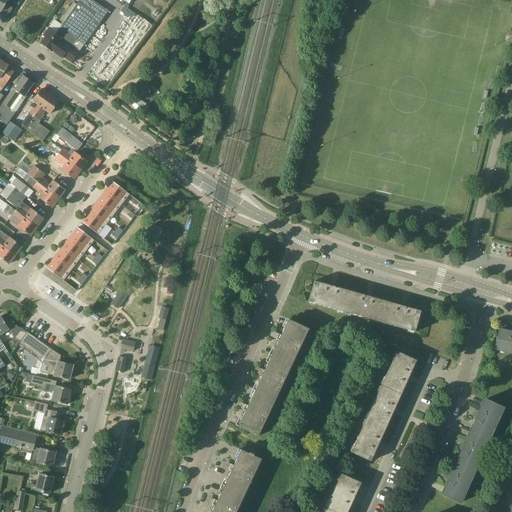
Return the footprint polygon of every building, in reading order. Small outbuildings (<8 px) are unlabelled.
[(0,0),(0,10),(1,12),(9,0),(0,0)] [(80,1),(57,33),(63,37),(53,51),(63,58),(64,57),(73,62),(81,50),(73,44),(95,12),(80,1)] [(52,52),(53,51),(63,37),(57,33),(56,33),(49,28),(44,36),(45,37),(41,44),(52,52)] [(0,89),(1,91),(3,88),(4,88),(15,72),(8,67),(9,66),(0,60),(0,89)] [(15,113),(17,112),(26,97),(25,97),(35,83),(23,75),(7,98),(0,93),(0,106),(2,104),(15,113)] [(22,126),(26,129),(51,95),(42,89),(33,101),(30,105),(34,108),(26,118),(27,119),(22,126)] [(51,95),(26,129),(43,141),(50,132),(39,124),(41,121),(40,120),(44,115),(43,114),(46,110),(51,114),(60,102),(51,95)] [(11,122),(3,133),(15,142),(22,130),(11,122)] [(57,135),(67,142),(72,136),(62,128),(57,135)] [(60,137),(56,134),(52,139),(56,142),(60,137)] [(0,140),(0,141),(5,144),(8,139),(3,136),(0,140)] [(77,151),(82,144),(72,136),(67,142),(77,151)] [(57,148),(51,143),(48,146),(55,151),(57,148)] [(63,149),(59,154),(81,170),(87,162),(75,152),(72,156),(63,149)] [(81,170),(59,154),(53,163),(74,179),(81,170)] [(45,174),(34,166),(28,174),(59,199),(66,190),(54,181),(50,186),(46,183),(47,181),(42,178),(45,174)] [(17,174),(24,179),(27,175),(20,170),(17,174)] [(28,174),(27,175),(24,179),(39,191),(40,190),(44,193),(40,198),(52,207),(59,199),(28,174)] [(16,188),(24,195),(29,188),(17,179),(12,185),(16,188)] [(129,195),(111,182),(104,192),(121,205),(129,195)] [(24,195),(16,188),(6,199),(18,208),(16,211),(37,227),(44,219),(32,209),(22,202),(27,197),(24,195)] [(121,205),(104,192),(96,202),(113,215),(121,205)] [(4,210),(9,205),(0,199),(0,198),(0,208),(4,211),(4,210)] [(113,215),(96,202),(88,212),(105,225),(113,215)] [(10,214),(12,216),(16,211),(13,208),(9,205),(4,210),(9,213),(10,214)] [(12,216),(9,219),(31,236),(37,227),(16,211),(12,216)] [(105,225),(88,212),(80,221),(80,222),(97,235),(105,225)] [(93,242),(76,228),(68,238),(68,239),(86,252),(93,242)] [(0,229),(0,243),(16,255),(22,247),(0,229)] [(86,252),(68,238),(60,248),(61,249),(78,262),(86,252)] [(16,255),(0,243),(0,257),(9,264),(16,255)] [(78,262),(60,248),(52,258),(70,272),(78,262)] [(108,249),(100,263),(113,272),(122,258),(108,249)] [(70,272),(52,258),(44,268),(45,268),(62,282),(70,272)] [(315,281),(309,302),(344,312),(350,291),(335,287),(336,285),(333,285),(330,284),(330,285),(315,281)] [(113,296),(109,302),(118,309),(128,294),(123,290),(117,299),(113,296)] [(365,295),(350,291),(344,312),(380,322),(386,301),(371,297),(371,296),(366,294),(365,295)] [(400,305),(386,301),(380,322),(415,332),(421,311),(406,307),(406,305),(404,305),(401,304),(400,305)] [(169,308),(161,306),(158,318),(166,319),(169,308)] [(0,316),(0,334),(9,329),(14,337),(13,338),(19,343),(26,333),(16,325),(12,320),(6,324),(1,316),(0,316)] [(309,329),(289,320),(281,335),(279,334),(276,339),(279,340),(272,355),(292,365),(309,329)] [(511,331),(499,329),(495,349),(511,353),(511,331)] [(24,347),(31,336),(26,333),(19,343),(24,347)] [(31,336),(24,347),(29,350),(37,340),(31,336)] [(37,340),(29,350),(34,354),(42,343),(37,340)] [(124,341),(122,348),(133,351),(135,344),(124,341)] [(42,343),(34,354),(39,357),(47,347),(42,343)] [(52,351),(47,347),(39,357),(38,359),(44,363),(47,359),(52,351)] [(60,357),(52,351),(47,359),(51,363),(49,374),(70,379),(73,365),(59,362),(60,357)] [(417,361),(397,352),(382,385),(401,394),(408,380),(409,381),(412,376),(410,375),(417,361)] [(276,400),(292,365),(272,355),(265,371),(262,369),(260,374),(262,376),(255,391),(276,400)] [(127,359),(119,357),(116,370),(124,372),(127,359)] [(155,366),(145,363),(142,378),(152,380),(155,366)] [(11,381),(11,378),(12,378),(14,377),(15,374),(13,371),(8,371),(5,372),(5,375),(6,378),(7,378),(7,381),(11,381)] [(58,382),(33,376),(31,384),(41,386),(40,390),(54,393),(52,401),(68,404),(71,390),(57,386),(58,382)] [(401,394),(382,385),(367,419),(386,428),(393,414),(394,414),(395,412),(396,409),(395,409),(401,394)] [(259,436),(276,400),(255,391),(248,406),(246,405),(243,410),(246,411),(238,426),(259,436)] [(476,418),(471,431),(490,440),(504,408),(485,399),(479,413),(477,412),(475,413),(474,415),(475,418),(476,418)] [(52,411),(46,409),(47,404),(35,401),(33,410),(44,413),(40,430),(46,431),(60,435),(64,421),(61,420),(63,413),(52,411)] [(380,442),(386,428),(367,419),(351,453),(371,461),(378,447),(379,448),(380,445),(381,442),(380,442)] [(0,441),(21,447),(22,444),(34,447),(36,439),(38,440),(40,435),(0,424),(0,441)] [(462,449),(457,462),(476,471),(490,440),(471,431),(465,444),(463,443),(461,444),(460,445),(460,446),(461,448),(462,449)] [(22,444),(21,447),(20,451),(32,454),(30,461),(38,463),(53,467),(56,452),(55,452),(55,451),(51,450),(51,451),(41,449),(34,447),(22,444)] [(260,459),(239,449),(232,465),(230,464),(227,469),(230,470),(223,485),(244,495),(260,459)] [(442,494),(461,503),(476,471),(457,462),(451,475),(449,474),(447,475),(446,477),(447,480),(448,480),(442,494)] [(54,477),(40,474),(36,490),(50,493),(54,477)] [(361,483),(342,474),(326,508),(336,511),(348,511),(353,502),(354,503),(356,498),(355,497),(361,483)] [(236,511),(244,495),(223,485),(216,501),(214,499),(211,505),(214,506),(211,511),(236,511)] [(23,511),(26,493),(18,491),(14,509),(23,511)]
